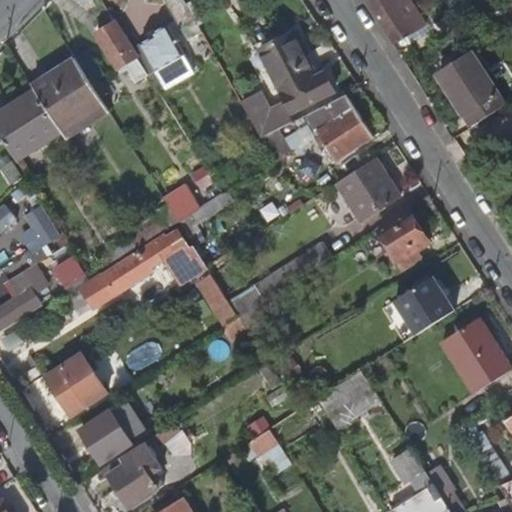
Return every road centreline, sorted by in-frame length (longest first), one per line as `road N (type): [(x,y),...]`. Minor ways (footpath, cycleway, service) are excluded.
road 1 (residential): [(511,293),(310,0)]
road 2 (residential): [(0,401),(69,511)]
